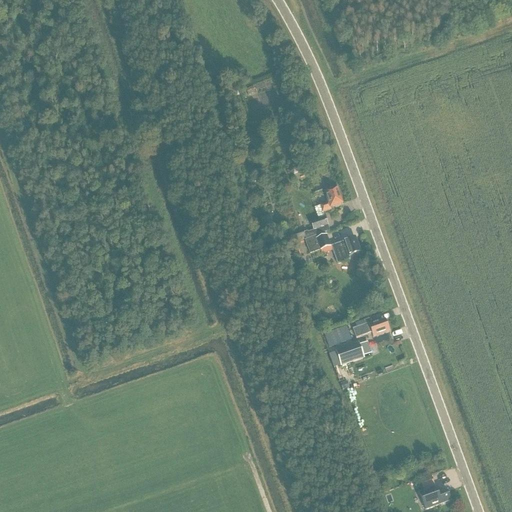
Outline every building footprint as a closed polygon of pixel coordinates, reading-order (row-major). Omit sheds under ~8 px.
[(278,82),(257,86),(261,109),(283,105),(278,82)] [(248,95),(255,93),(253,87),(246,90),(248,95)] [(322,212),(322,213),(331,210),(330,208),(343,204),(337,189),(324,193),(328,204),(318,207),(320,213),(322,212)] [(320,213),(318,207),(315,208),(319,220),(324,218),(322,213),(322,212),(320,213)] [(311,223),(314,231),(314,232),(327,227),(328,226),(324,218),(319,220),(311,223)] [(289,244),(296,242),(296,243),(306,239),(328,231),(327,227),(314,232),(314,231),(308,233),(308,232),(288,239),(289,244)] [(305,241),(310,255),(331,247),(326,236),(320,238),(319,236),(305,241)] [(350,260),(348,257),(360,253),(355,238),(331,247),(338,265),(350,260)] [(373,338),(389,333),(385,320),(354,332),(356,337),(371,332),(373,338)] [(330,349),(351,341),(346,328),(325,336),(330,349)] [(336,352),(341,367),(364,359),(358,344),(336,352)] [(431,476),(419,480),(423,491),(435,487),(431,476)] [(425,511),(452,502),(448,490),(438,494),(435,487),(423,491),(418,493),(425,511)]
